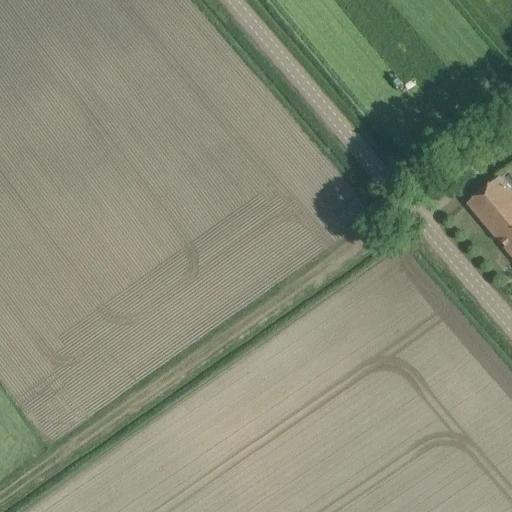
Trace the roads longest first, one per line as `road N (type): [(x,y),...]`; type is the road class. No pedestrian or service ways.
road 1 (track): [(0,496),(407,207)]
road 2 (unclassified): [(511,329),(229,0)]
road 3 (track): [(417,217),(511,141)]
